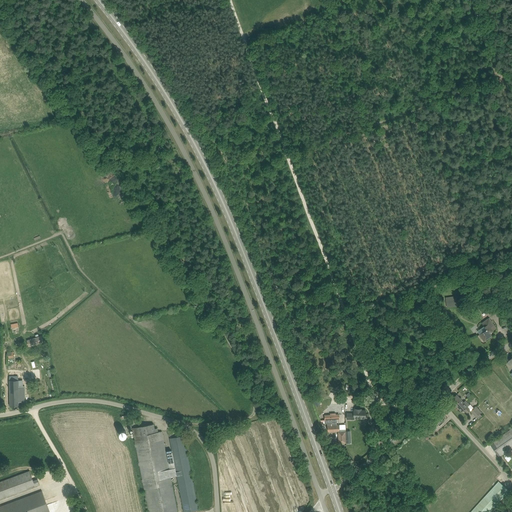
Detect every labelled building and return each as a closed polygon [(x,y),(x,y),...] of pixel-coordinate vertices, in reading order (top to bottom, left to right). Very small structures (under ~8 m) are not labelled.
[(490,303),(485,307),(486,310),(487,311),(485,311),(487,314),(489,313),(491,317),(497,313),(493,307),(492,306),(490,303)] [(484,326),(479,330),(481,333),(479,334),(484,341),(491,336),(489,333),(493,331),(493,330),(496,328),(493,325),(488,318),(481,322),(484,326)] [(42,336),(29,340),(31,346),(44,342),(42,336)] [(25,402),(24,386),(19,386),(19,380),(9,380),(10,406),(19,406),(19,402),(25,402)] [(455,405),(461,400),(456,394),(450,399),(455,405)] [(465,401),(463,402),(461,400),(455,405),(461,412),(464,410),(467,413),(470,410),(467,407),(469,405),(465,401)] [(476,417),(480,414),(481,412),(476,406),(471,411),(476,417)] [(347,413),(347,419),(354,419),(354,418),(361,418),(361,420),(367,420),(367,414),(365,414),(365,410),(359,410),(359,409),(355,409),(355,410),(354,410),(354,413),(347,413)] [(325,415),(325,420),(325,423),(328,423),(328,426),(328,431),(339,430),(339,425),(337,425),(337,419),(339,419),(339,414),(336,415),(336,414),(336,413),(332,414),(332,415),(325,415)] [(438,423),(439,425),(442,423),(440,421),(442,419),(438,414),(432,420),(436,425),(438,423)] [(418,439),(430,428),(426,423),(414,434),(418,439)] [(177,511),(170,476),(177,475),(183,511),(188,511),(198,510),(193,485),(194,484),(193,483),(184,436),(170,438),(175,465),(174,465),(172,453),(167,454),(169,466),(168,466),(162,431),(158,432),(157,428),(155,428),(154,424),(132,428),(136,444),(135,444),(135,447),(136,447),(139,463),(138,463),(139,466),(139,465),(142,479),(141,480),(142,482),(145,497),(145,500),(146,500),(148,511),(147,511),(177,511)] [(511,428),(494,441),(490,444),(499,457),(511,447),(511,428)] [(0,481),(0,498),(40,484),(37,477),(33,479),(30,471),(0,481)] [(499,481),(470,511),(489,511),(509,491),(499,481)] [(0,505),(0,511),(49,511),(41,490),(0,505)]
